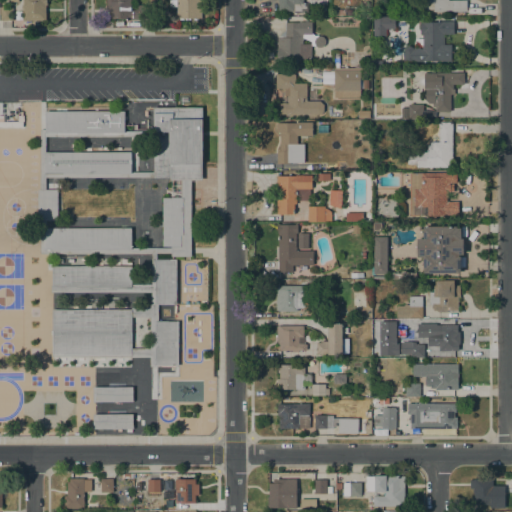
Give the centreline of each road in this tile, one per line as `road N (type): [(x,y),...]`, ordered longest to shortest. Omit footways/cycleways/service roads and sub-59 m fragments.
road 1 (tertiary): [(511,452),(0,454)]
road 2 (tertiary): [(233,511),(232,0)]
road 3 (residential): [(507,452),(505,0)]
road 4 (residential): [(232,46),(0,47)]
